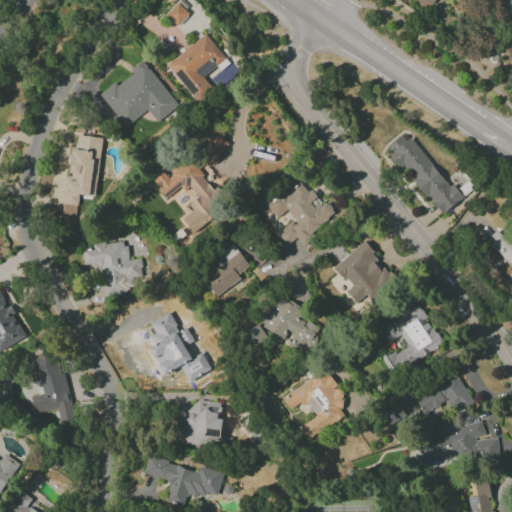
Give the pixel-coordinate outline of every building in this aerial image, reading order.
[(511,0),(496,0),(511,9),(511,0)] [(188,13),(177,3),(166,15),(177,25),(188,13)] [(202,77),(225,59),(205,34),(166,65),(193,98),(208,85),(202,77)] [(147,110),(156,122),(177,107),(145,63),(115,84),(114,83),(99,94),(124,128),(147,110)] [(460,200),(406,132),(385,148),(400,169),(406,165),(414,175),(411,178),(441,215),(460,200)] [(101,138),(74,135),(69,177),(65,176),(63,193),(95,196),(101,138)] [(167,177),(161,169),(150,178),(167,199),(187,183),(198,197),(188,204),(193,211),(182,219),(193,234),(216,216),(210,207),(216,202),(208,192),(222,181),(208,164),(230,147),(220,135),(167,177)] [(337,215),(327,201),(321,206),(302,181),(284,194),(280,189),(263,201),(276,218),(287,210),(295,220),(277,234),(286,247),(297,239),(300,243),(337,215)] [(128,276),(125,241),(91,244),(92,248),(81,249),(83,265),(101,264),(104,299),(122,297),(120,277),(128,276)] [(334,266),(350,287),(346,291),(358,306),(392,279),(363,243),(334,266)] [(249,266),(232,244),(213,259),(219,266),(202,279),(216,297),(240,279),(237,275),(249,266)] [(0,351),(25,338),(0,290),(0,351)] [(284,340),(288,332),(292,334),(287,344),(308,355),(321,330),(300,319),(304,311),(277,297),(260,328),(284,340)] [(390,341),(400,335),(406,345),(382,359),(391,375),(442,345),(419,305),(382,327),(390,341)] [(210,370),(201,353),(191,358),(185,346),(194,341),(185,327),(179,331),(169,312),(147,324),(157,342),(148,346),(164,376),(180,367),(188,382),(210,370)] [(243,335),(255,350),(268,339),(257,324),(243,335)] [(26,358),(31,381),(40,379),(43,394),(30,396),(34,413),(56,409),(59,424),(72,421),(58,352),(26,358)] [(281,396),(290,411),(306,401),(315,416),(299,426),(307,439),(343,417),(338,408),(345,404),(324,370),(281,396)] [(414,399),(425,416),(453,400),(460,411),(473,403),(456,374),(414,399)] [(220,403),(191,400),(188,426),(176,425),(174,442),(218,447),(221,420),(218,420),(220,403)] [(418,438),(422,456),(442,451),(447,470),(500,457),(495,435),(484,438),(481,423),(418,438)] [(0,459),(0,492),(18,463),(4,454),(0,460),(0,459)] [(223,474),(198,466),(196,470),(148,456),(143,474),(170,482),(165,500),(183,505),(187,491),(215,499),(223,474)] [(491,511),(488,479),(474,481),(476,496),(468,497),(469,511),(491,511)] [(37,511),(27,505),(32,499),(19,491),(5,511),(37,511)]
